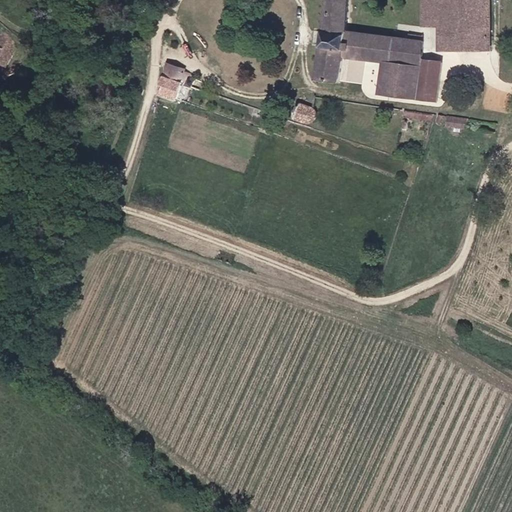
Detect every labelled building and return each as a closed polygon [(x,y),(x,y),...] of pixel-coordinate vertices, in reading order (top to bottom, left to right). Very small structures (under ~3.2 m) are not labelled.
[(419,97),(424,61),(427,37),(415,35),(414,40),(352,32),(356,1),(356,0),(332,0),(322,82),(347,85),(350,57),(391,62),(387,90),(387,93),(419,97)] [(425,0),(425,29),(443,30),(443,48),(492,48),(491,0),(425,0)] [(5,34),(0,41),(0,61),(7,65),(20,42),(5,34)] [(350,57),(347,85),(387,90),(391,62),(350,57)] [(445,64),(424,61),(419,97),(440,100),(445,64)] [(189,68),(172,63),(162,94),(180,100),(185,84),(204,91),(207,83),(195,79),(196,74),(187,72),(189,68)] [(306,103),(301,119),(313,123),(317,119),(320,109),(306,103)] [(407,117),(437,120),(438,113),(408,110),(407,117)] [(470,118),(451,116),(450,124),(468,127),(470,118)] [(130,233),(119,229),(117,233),(128,237),(130,233)]
